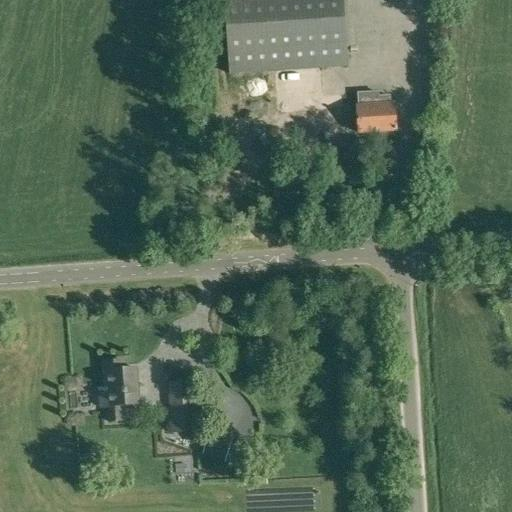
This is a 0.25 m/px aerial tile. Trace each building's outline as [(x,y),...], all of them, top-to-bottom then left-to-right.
[(348,66),(343,0),(223,0),(229,74),(348,66)] [(358,133),(396,131),(394,104),(390,105),(389,96),(378,97),(378,93),(358,94),(359,107),(356,107),(358,133)] [(123,357),(90,358),(91,390),(160,388),(160,368),(159,356),(137,356),(137,354),(123,355),(123,357)] [(203,431),(201,380),(177,381),(179,432),(203,431)] [(235,463),(241,445),(221,438),(214,456),(235,463)] [(276,486),(275,473),(251,474),(252,488),(276,486)]
